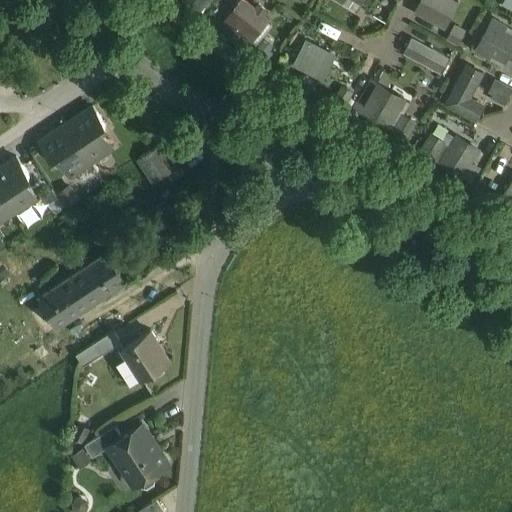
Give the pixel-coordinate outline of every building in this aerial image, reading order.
[(213,0),(192,0),(206,10),(213,0)] [(272,17),(251,0),(242,0),(227,19),(252,40),(272,17)] [(365,0),(344,0),(360,9),(365,0)] [(424,0),(419,10),(449,27),(463,0),(424,0)] [(511,26),(497,17),(480,44),(510,63),(511,60),(511,26)] [(339,51),(309,38),(298,63),(327,76),(339,51)] [(451,58),(414,38),(406,53),(443,73),(451,58)] [(487,71),(469,62),(449,101),(482,118),(489,102),(475,95),(487,71)] [(488,91),(506,102),(511,92),(511,82),(499,74),(488,91)] [(413,97),(381,81),(364,112),(396,129),(413,97)] [(107,123),(94,104),(68,121),(93,159),(108,149),(102,140),(108,136),(102,126),(107,123)] [(68,121),(42,139),(55,158),(60,154),(66,164),(72,160),(78,169),(93,159),(68,121)] [(485,147),(460,133),(442,163),(467,178),(485,147)] [(165,143),(141,158),(155,180),(179,165),(165,143)] [(18,154),(0,166),(0,185),(16,210),(32,200),(26,190),(32,187),(26,178),(31,175),(18,154)] [(0,185),(0,219),(1,220),(16,210),(0,185)] [(109,249),(39,296),(59,326),(129,280),(109,249)] [(152,327),(124,346),(130,355),(143,376),(144,376),(172,358),(162,344),(163,344),(152,327)] [(115,328),(95,341),(102,353),(123,340),(115,328)] [(130,355),(119,361),(133,382),(143,376),(130,355)] [(124,434),(111,443),(136,482),(140,480),(142,482),(149,484),(156,479),(157,472),(156,470),(170,461),(144,421),(124,434)] [(116,423),(87,442),(86,442),(94,454),(111,443),(124,434),(116,423)] [(167,511),(158,497),(134,511),(167,511)]
